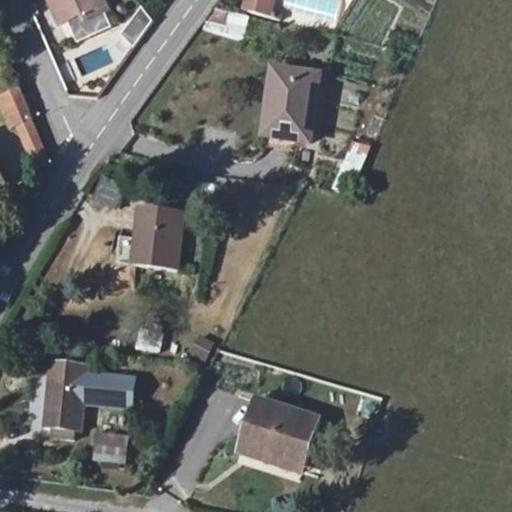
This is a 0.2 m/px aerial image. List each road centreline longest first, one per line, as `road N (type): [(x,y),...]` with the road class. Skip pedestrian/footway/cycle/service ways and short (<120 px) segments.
road 1 (residential): [(89,145),(193,0)]
road 2 (residential): [(0,299),(37,221),(89,145)]
road 3 (residential): [(89,145),(54,96),(13,0)]
